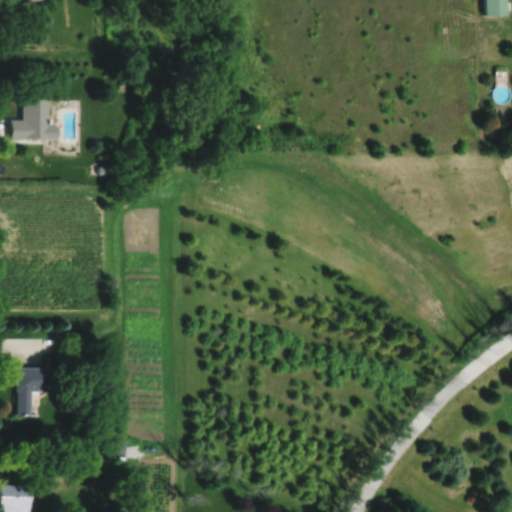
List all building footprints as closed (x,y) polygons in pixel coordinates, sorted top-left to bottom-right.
[(480,0),(481,14),(504,13),(503,0),(480,0)] [(7,119),(6,138),(53,138),(53,124),(44,124),(44,98),(19,98),(19,119),(7,119)] [(96,165),(96,173),(107,173),(107,165),(96,165)] [(11,364),(11,388),(12,388),(12,413),(27,413),(27,388),(43,388),(43,364),(11,364)] [(105,433),(103,450),(108,451),(108,457),(114,457),(117,434),(105,433)]
